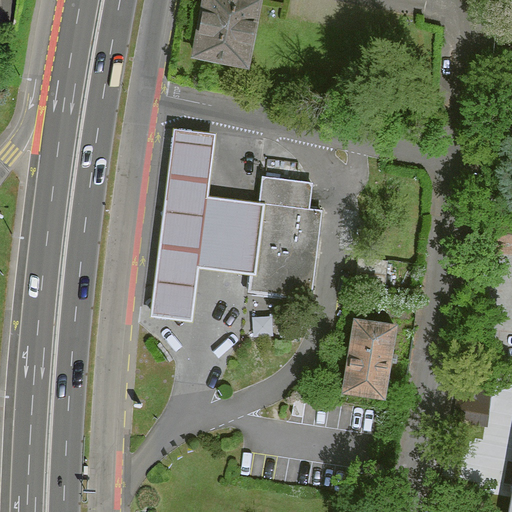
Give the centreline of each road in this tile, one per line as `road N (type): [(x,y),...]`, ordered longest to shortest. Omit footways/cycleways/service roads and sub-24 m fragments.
road 1 (primary): [(65,511),(83,245),(121,0)]
road 2 (primary): [(82,0),(43,268),(27,511)]
road 3 (unclassified): [(104,511),(118,284),(143,92)]
road 4 (residential): [(409,511),(461,162)]
road 5 (residential): [(461,162),(143,92)]
road 6 (unclassified): [(73,0),(25,131),(0,168)]
road 7 (residential): [(461,162),(465,0)]
